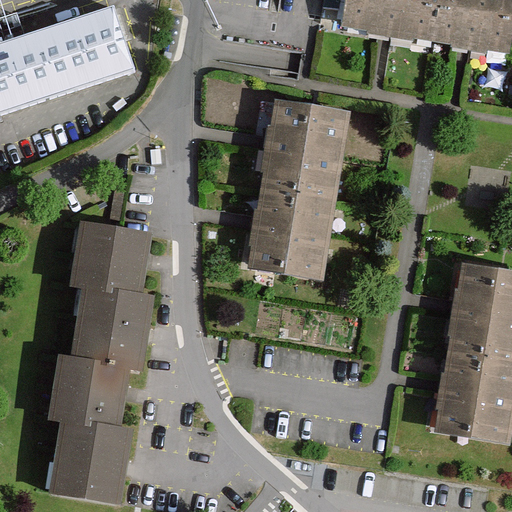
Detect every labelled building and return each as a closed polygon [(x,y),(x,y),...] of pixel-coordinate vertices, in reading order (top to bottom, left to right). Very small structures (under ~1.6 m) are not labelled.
[(511,58),(511,0),(348,0),(342,33),(511,63),(511,58)] [(0,123),(140,80),(120,20),(0,54),(0,123)] [(277,107),(251,276),(327,289),(355,120),(277,107)] [(125,511),(172,247),(87,232),(40,499),(115,511),(125,511)] [(511,277),(463,270),(436,439),(511,450),(511,277)]
